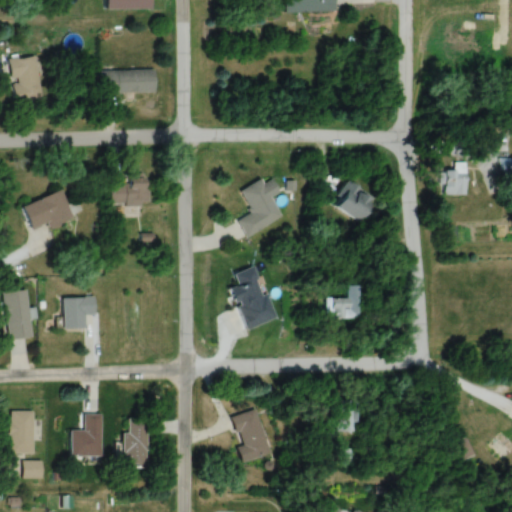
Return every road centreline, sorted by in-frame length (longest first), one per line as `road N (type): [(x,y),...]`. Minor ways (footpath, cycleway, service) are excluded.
road 1 (residential): [(182,511),(180,0)]
road 2 (residential): [(0,373),(410,361)]
road 3 (residential): [(402,139),(0,146)]
road 4 (residential): [(410,361),(397,0)]
